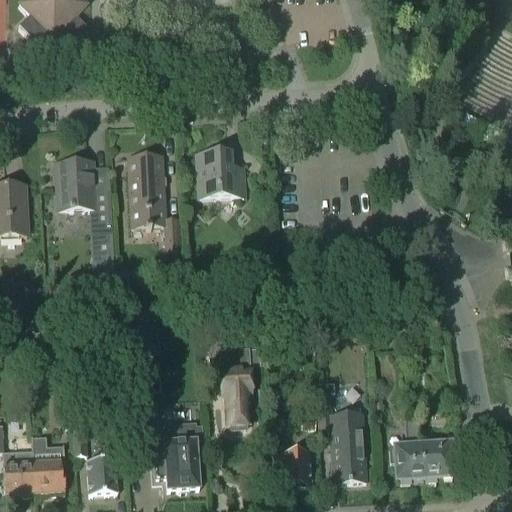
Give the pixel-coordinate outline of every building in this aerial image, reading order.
[(78,0),(26,0),(17,9),(28,20),(17,32),(53,67),(64,55),(68,59),(79,60),(89,56),(93,46),(91,35),(75,20),(87,8),(78,0)] [(440,40),(413,47),(417,61),(447,53),(445,43),(441,44),(440,40)] [(230,157),(194,160),(197,204),(244,201),(243,175),(231,176),(230,157)] [(161,162),(127,163),(130,214),(130,232),(164,231),(165,257),(179,256),(177,224),(165,225),(161,162)] [(467,164),(460,170),(465,176),(472,171),(467,164)] [(85,166),(51,168),(54,217),(94,215),(94,227),(99,227),(100,237),(95,238),(98,281),(115,280),(111,214),(110,195),(93,196),(92,172),(86,172),(85,166)] [(448,179),(442,184),(447,191),(453,185),(448,179)] [(24,191),(0,192),(0,241),(26,240),(24,191)] [(422,318),(399,321),(401,334),(423,331),(422,318)] [(155,331),(117,334),(119,360),(157,358),(155,331)] [(258,353),(218,356),(218,361),(220,388),(220,398),(220,399),(224,399),(226,429),(226,430),(229,431),(230,431),(230,434),(245,433),(244,430),(245,430),(248,429),(246,398),(250,397),(249,371),(259,371),(258,353)] [(328,399),(315,400),(318,436),(328,435),(332,489),(366,487),(361,421),(330,422),(328,399)] [(138,410),(122,411),(125,444),(140,443),(138,410)] [(393,453),(389,454),(390,468),(394,468),(395,485),(399,485),(399,489),(409,489),(409,484),(422,484),(420,451),(418,426),(404,427),(406,451),(393,452),(393,453)] [(187,495),(198,494),(194,444),(200,443),(199,432),(193,433),(193,429),(163,432),(164,448),(162,448),(163,460),(153,460),(155,484),(165,483),(165,497),(176,496),(176,497),(178,497),(178,498),(185,497),(185,496),(187,496),(187,495)] [(84,436),(72,436),(73,462),(86,462),(84,436)] [(448,449),(420,451),(422,484),(425,484),(425,488),(435,487),(435,483),(452,482),(451,471),(456,471),(454,440),(448,441),(448,449)] [(39,443),(30,444),(31,457),(34,500),(64,498),(63,480),(60,480),(59,469),(64,469),(62,452),(40,453),(39,443)] [(31,457),(1,459),(2,471),(4,502),(34,500),(31,457)] [(308,459),(272,461),(274,480),(281,479),(282,493),(286,493),(286,496),(297,496),(296,493),(310,492),(308,459)] [(114,465),(86,467),(88,501),(116,499),(114,465)]
